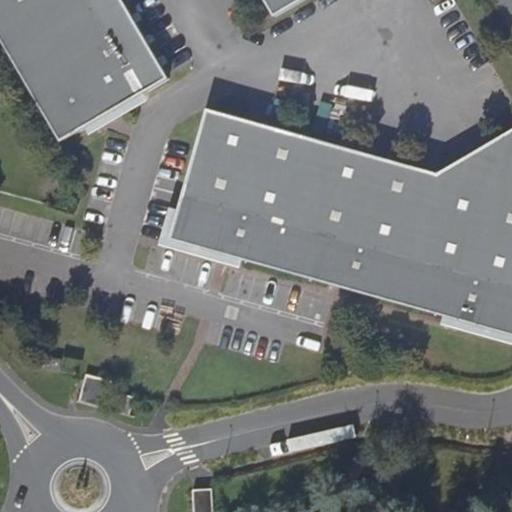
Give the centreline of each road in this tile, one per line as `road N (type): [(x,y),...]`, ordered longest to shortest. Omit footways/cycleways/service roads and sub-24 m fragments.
road 1 (unclassified): [(183,447),(373,408),(511,409)]
road 2 (unknown): [(397,0),(463,115)]
